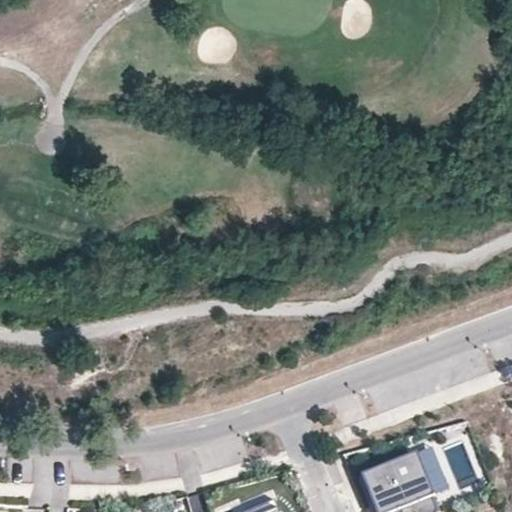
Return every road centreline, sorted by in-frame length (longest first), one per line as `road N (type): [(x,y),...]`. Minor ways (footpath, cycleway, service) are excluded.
road 1 (residential): [(0,439),(163,439),(288,399)]
road 2 (residential): [(288,399),(511,316)]
road 3 (residential): [(331,511),(288,399)]
